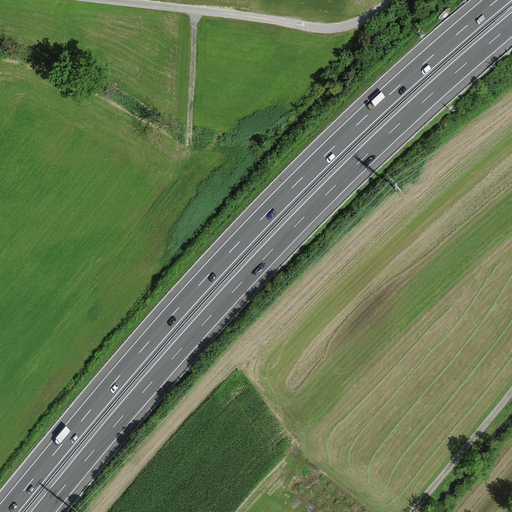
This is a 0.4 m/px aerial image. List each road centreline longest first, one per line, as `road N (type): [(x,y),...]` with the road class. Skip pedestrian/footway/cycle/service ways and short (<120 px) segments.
road 1 (motorway): [(494,0),(364,115),(241,241),(4,511)]
road 2 (motorway): [(41,511),(259,261),(511,23)]
road 3 (track): [(414,511),(511,389)]
